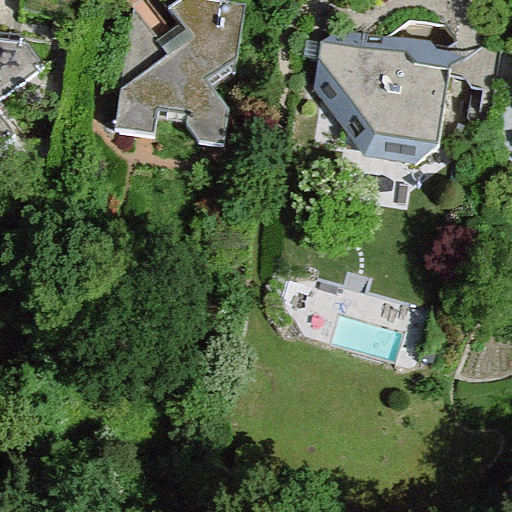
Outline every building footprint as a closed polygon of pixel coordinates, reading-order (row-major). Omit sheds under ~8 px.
[(87,0),(27,0),(25,13),(84,23),(87,0)] [(207,85),(233,73),(238,8),(185,1),(132,35),(112,133),(223,150),(230,114),(207,85)] [(0,104),(47,69),(23,37),(0,33),(0,104)] [(450,68),(315,46),(372,136),(440,144),(450,68)] [(0,152),(18,139),(0,114),(0,152)]
